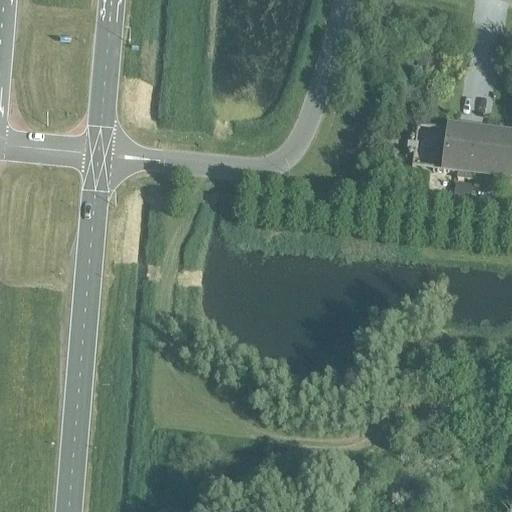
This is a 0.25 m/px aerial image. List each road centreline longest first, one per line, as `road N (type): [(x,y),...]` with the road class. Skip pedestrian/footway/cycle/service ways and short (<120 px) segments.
road 1 (residential): [(100,156),(220,170),(287,159),(311,125),(344,0)]
road 2 (secondary): [(65,511),(100,156)]
road 3 (secondary): [(100,156),(112,0)]
